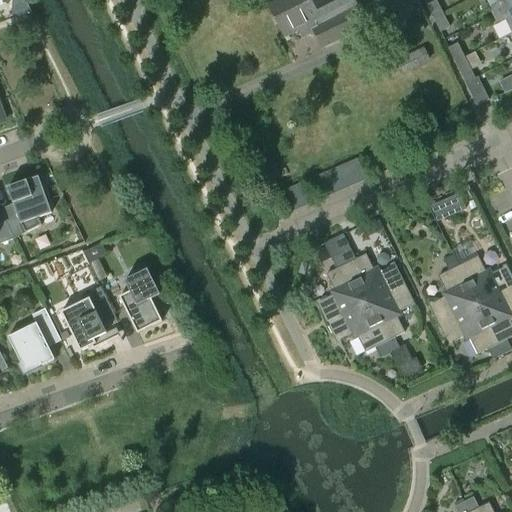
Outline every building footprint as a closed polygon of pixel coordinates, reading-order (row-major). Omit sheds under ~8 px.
[(269,0),(266,2),(285,38),(299,31),(303,38),(314,33),(321,49),(366,26),(353,0),(269,0)] [(511,0),(494,0),(497,5),(489,9),(493,16),(511,7),(511,0)] [(433,20),(442,15),(435,2),(426,6),(433,20)] [(511,7),(493,16),(497,24),(505,21),(511,34),(511,33),(511,7)] [(448,29),(442,15),(433,20),(439,33),(448,29)] [(454,63),(463,58),(456,45),(447,49),(454,63)] [(401,74),(428,60),(423,49),(396,63),(401,74)] [(470,72),(463,58),(454,63),(461,76),(470,72)] [(464,85),(475,107),(488,101),(477,78),(464,85)] [(402,153),(379,163),(383,174),(406,164),(402,153)] [(6,189),(14,209),(1,214),(0,211),(0,213),(13,240),(41,227),(37,219),(50,214),(38,178),(6,189)] [(465,211),(458,196),(431,208),(437,222),(465,211)] [(342,236),(332,241),(340,255),(349,250),(342,236)] [(340,255),(332,241),(323,245),(330,260),(340,255)] [(100,245),(83,254),(88,264),(105,256),(100,245)] [(349,250),(340,255),(364,305),(404,285),(396,271),(393,273),(390,267),(379,273),(372,271),(365,256),(354,261),(349,250)] [(461,252),(452,257),(477,307),(511,289),(511,279),(509,273),(505,274),(503,269),(491,275),(484,273),(477,258),(467,263),(461,252)] [(330,260),(335,270),(325,275),(333,291),(331,297),(319,303),(321,308),(318,310),(325,324),(364,305),(340,255),(330,260)] [(442,262),(448,272),(437,277),(445,292),(443,299),(431,305),(433,310),(430,312),(437,326),(477,307),(452,257),(442,262)] [(150,301),(159,297),(147,271),(124,283),(129,294),(118,299),(136,335),(161,323),(150,301)] [(411,300),(404,285),(364,305),(389,355),(390,354),(399,350),(393,339),(404,334),(396,319),(398,313),(410,307),(408,301),(411,300)] [(88,299),(100,323),(113,316),(100,288),(83,297),(85,301),(88,299)] [(511,289),(477,307),(501,357),(511,352),(505,341),(511,337),(511,328),(508,321),(510,314),(511,313),(511,289)] [(88,299),(85,301),(60,313),(79,353),(91,348),(92,351),(110,342),(100,323),(88,299)] [(364,305),(325,324),(332,338),(336,337),(338,343),(350,337),(357,339),(364,354),(374,349),(380,359),(389,355),(364,305)] [(477,307),(437,326),(444,340),(448,339),(450,344),(462,338),(469,340),(476,356),(486,351),(492,361),(501,357),(477,307)] [(31,317),(35,325),(7,339),(25,375),(53,361),(47,349),(60,342),(44,310),(31,317)] [(399,350),(390,354),(404,381),(417,374),(404,347),(399,350)] [(472,498),(463,503),(467,511),(492,511),(488,504),(478,509),(472,498)] [(453,508),(455,511),(467,511),(463,503),(453,508)]
